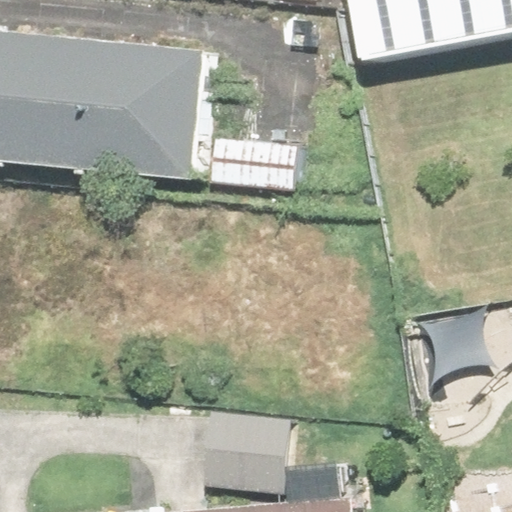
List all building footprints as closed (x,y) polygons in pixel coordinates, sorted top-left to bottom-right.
[(511,0),(359,0),(369,49),(511,20),(511,0)] [(214,55),(0,36),(0,166),(203,184),(214,55)] [(236,210),(88,203),(85,271),(232,278),(236,210)] [(511,334),(507,310),(414,332),(432,410),(511,392),(511,334)] [(248,511),(251,451),(164,447),(161,511),(248,511)]
